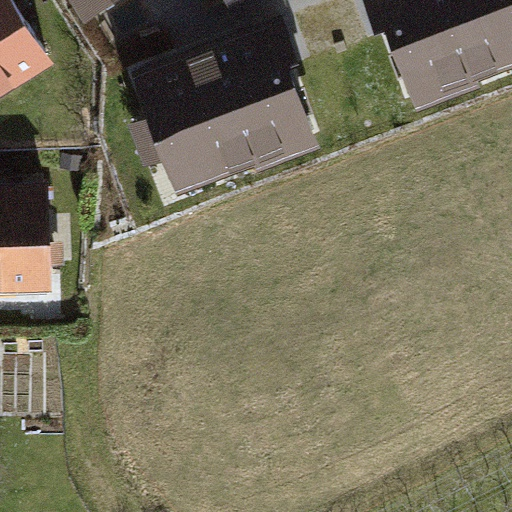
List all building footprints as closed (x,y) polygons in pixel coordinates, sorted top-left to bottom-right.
[(0,0),(0,97),(58,61),(19,0),(0,0)] [(115,0),(74,0),(87,19),(115,0)] [(511,65),(511,0),(369,0),(383,34),(394,30),(424,108),(487,83),(485,76),(511,65)] [(306,57),(288,10),(135,68),(182,192),(260,162),(262,169),(326,144),(294,61),(306,57)] [(0,290),(56,288),(51,179),(0,181),(0,290)]
